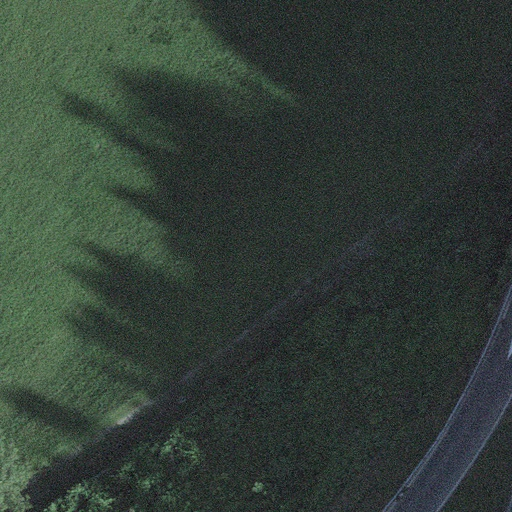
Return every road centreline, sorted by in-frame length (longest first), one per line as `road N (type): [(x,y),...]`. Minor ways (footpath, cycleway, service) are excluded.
road 1 (track): [(511,95),(412,206),(315,290),(9,511)]
road 2 (primary): [(511,22),(365,287),(218,511)]
road 3 (primary): [(511,348),(413,511)]
